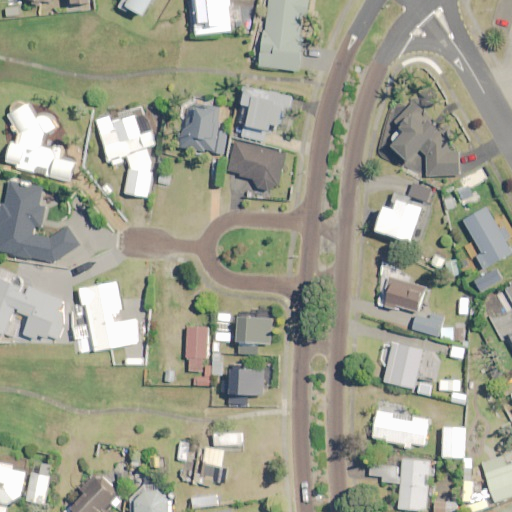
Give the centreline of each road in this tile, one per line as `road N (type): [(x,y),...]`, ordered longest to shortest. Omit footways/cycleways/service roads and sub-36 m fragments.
road 1 (tertiary): [(310,227),(334,91),(376,0)]
road 2 (tertiary): [(396,44),(366,104),(346,230)]
road 3 (tertiary): [(338,341),(340,511)]
road 4 (tertiary): [(305,511),(301,344)]
road 5 (residential): [(305,290),(233,283),(211,267),(206,247)]
